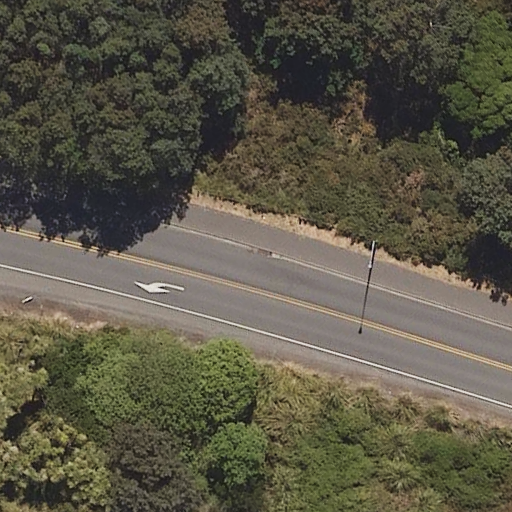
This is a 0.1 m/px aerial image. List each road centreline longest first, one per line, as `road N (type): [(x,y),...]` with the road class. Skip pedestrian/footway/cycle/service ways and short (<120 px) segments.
road 1 (secondary): [(0,204),(197,255),(310,304)]
road 2 (secondary): [(310,304),(193,291),(0,246)]
road 3 (secondary): [(310,304),(511,368)]
